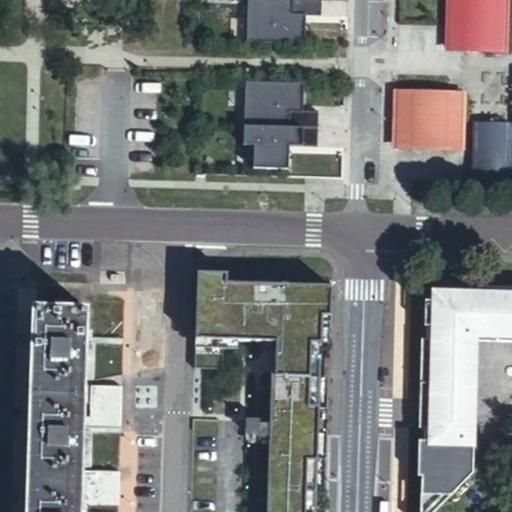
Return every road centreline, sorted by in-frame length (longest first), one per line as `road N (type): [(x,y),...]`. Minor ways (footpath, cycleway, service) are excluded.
road 1 (unclassified): [(0,221),(363,232)]
road 2 (residential): [(363,232),(357,511)]
road 3 (residential): [(363,232),(363,0)]
road 4 (unclassified): [(363,232),(511,237)]
